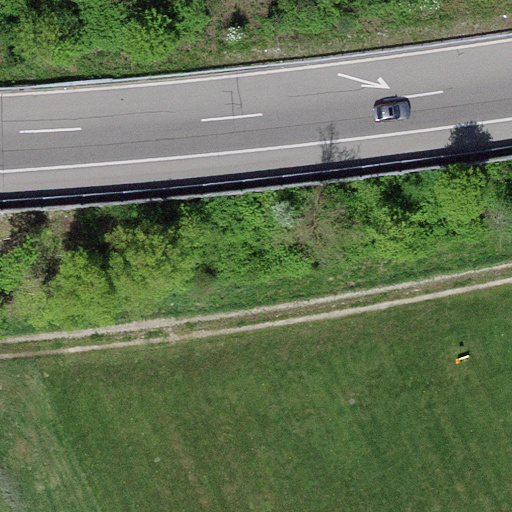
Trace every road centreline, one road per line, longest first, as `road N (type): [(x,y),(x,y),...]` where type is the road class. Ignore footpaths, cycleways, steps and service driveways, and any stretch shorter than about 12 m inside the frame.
road 1 (track): [(0,347),(269,316),(511,271)]
road 2 (motorway): [(0,131),(232,116),(511,80)]
